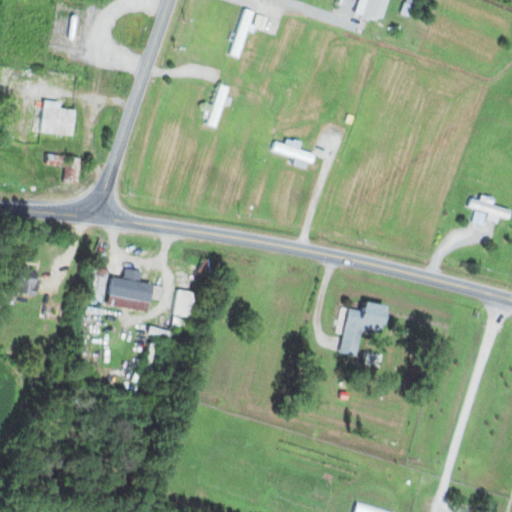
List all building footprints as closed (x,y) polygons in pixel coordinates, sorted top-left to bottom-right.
[(388,0),(366,0),(362,17),(382,22),(388,0)] [(229,54),(240,57),(254,11),(243,8),(229,54)] [(206,124),(216,127),(229,87),(219,84),(206,124)] [(61,107),(62,101),(44,99),(41,133),(73,136),(76,109),(61,107)] [(293,163),(309,169),(315,154),(299,149),(302,143),(287,138),(285,145),(275,141),(272,149),(295,157),(293,163)] [(77,157),(47,154),(46,164),(65,166),(63,182),(74,182),(77,157)] [(468,206),(509,218),(511,209),(471,196),(468,206)] [(36,296),(42,274),(17,267),(11,289),(36,296)] [(150,308),(154,283),(140,281),(142,270),(126,268),(124,277),(113,276),(110,295),(114,296),(113,303),(150,308)] [(108,274),(93,271),(86,300),(101,304),(108,274)] [(189,329),(194,290),(178,289),(173,327),(189,329)] [(388,302),(365,302),(365,307),(344,307),(344,352),(364,353),(364,323),(388,323),(388,302)] [(354,511),(394,511),(395,511),(358,500),(354,511)]
